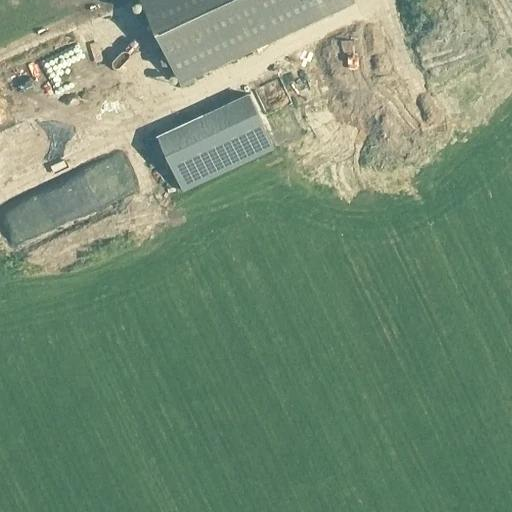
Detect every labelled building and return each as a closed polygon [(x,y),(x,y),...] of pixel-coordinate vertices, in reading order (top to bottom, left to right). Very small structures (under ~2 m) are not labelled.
[(139,0),(178,83),(353,2),(351,0),(139,0)] [(326,94),(403,57),(394,37),(379,44),(374,33),(311,63),(326,94)] [(273,149),(248,95),(156,137),(181,191),(273,149)] [(0,181),(28,175),(21,148),(0,153),(0,181)] [(0,231),(3,238),(74,209),(60,176),(0,201),(0,231)]
